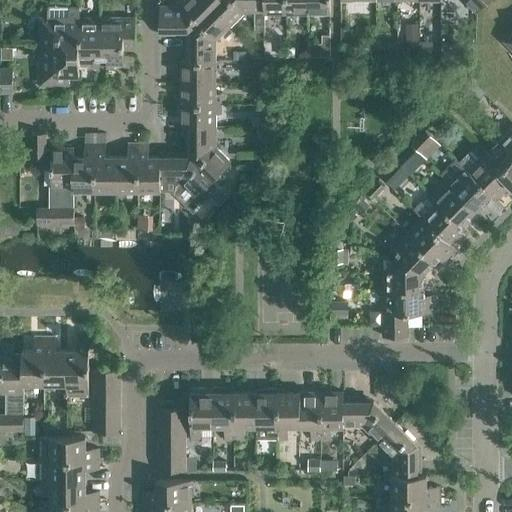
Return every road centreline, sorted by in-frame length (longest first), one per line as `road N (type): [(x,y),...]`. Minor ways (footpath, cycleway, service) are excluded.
road 1 (residential): [(117,511),(117,485),(131,457),(131,378),(147,360),(240,361),(279,350),(487,353)]
road 2 (residential): [(7,124),(147,122),(147,0)]
